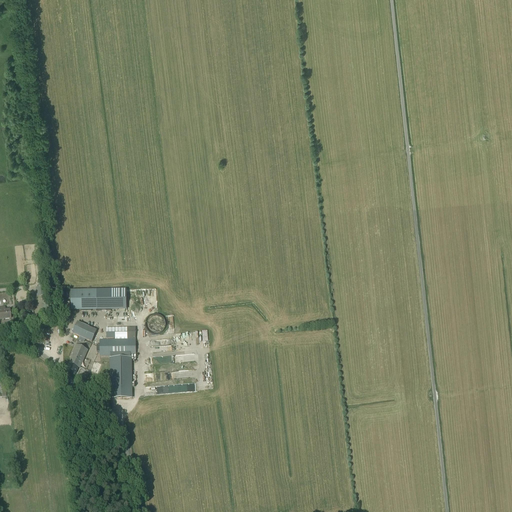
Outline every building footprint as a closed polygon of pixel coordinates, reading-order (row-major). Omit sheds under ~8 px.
[(47,295),(45,283),(38,284),(38,287),(40,287),(42,296),(47,295)] [(71,312),(111,311),(111,291),(71,291),(71,312)] [(4,307),(0,307),(0,320),(10,319),(9,310),(5,310),(4,307)] [(91,342),(96,331),(77,322),(72,333),(91,342)] [(127,328),(107,328),(107,338),(127,338),(127,339),(134,338),(134,328),(127,328)] [(135,339),(100,340),(100,357),(110,356),(111,399),(131,398),(130,356),(136,356),(135,339)] [(80,368),(87,350),(76,345),(71,357),(72,357),(69,364),(70,364),(67,370),(76,373),(78,368),(80,368)]
